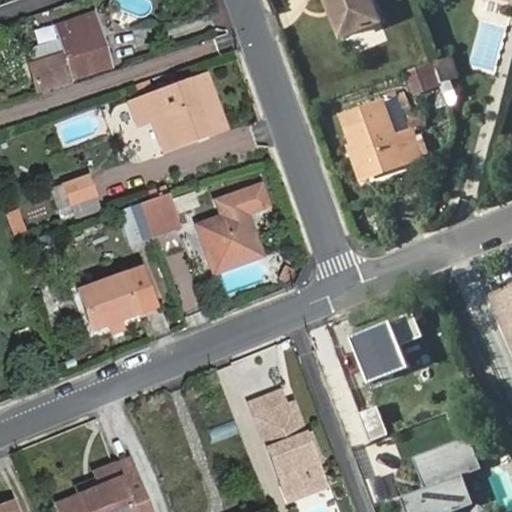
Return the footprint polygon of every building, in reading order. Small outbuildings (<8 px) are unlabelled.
[(326,0),(329,8),(334,7),(337,15),(332,16),(340,38),(379,24),(370,0),(326,0)] [(26,66),(34,91),(90,74),(88,71),(107,65),(92,15),(52,27),(56,40),(61,55),(29,65),(26,66)] [(56,40),(25,50),(29,65),(61,55),(56,40)] [(448,54),(432,60),(440,84),(442,86),(457,80),(448,54)] [(432,60),(407,70),(416,92),(440,84),(432,60)] [(88,71),(90,74),(108,69),(107,65),(88,71)] [(227,126),(210,78),(177,88),(136,102),(142,124),(159,119),(167,145),(194,138),(227,126)] [(400,158),(401,163),(420,157),(409,129),(393,135),(379,101),(340,117),(351,146),(361,173),(400,158)] [(358,180),(401,163),(400,158),(361,173),(351,146),(346,148),(358,180)] [(65,181),(72,201),(75,213),(100,205),(89,173),(65,181)] [(58,206),(72,201),(65,181),(52,185),(58,206)] [(198,230),(215,276),(261,260),(245,216),(267,208),(258,188),(216,203),(222,221),(198,230)] [(171,199),(175,215),(194,209),(190,193),(171,199)] [(179,229),(169,197),(142,206),(139,206),(140,208),(151,240),(179,229)] [(140,208),(139,206),(137,207),(119,213),(131,246),(151,240),(140,208)] [(0,215),(8,238),(21,234),(13,210),(0,214),(0,215)] [(280,282),(286,285),(291,274),(285,271),(280,282)] [(79,295),(93,333),(156,310),(142,273),(79,295)] [(511,290),(497,297),(511,334),(511,290)] [(416,313),(355,337),(373,384),(413,367),(404,345),(426,337),(416,313)] [(252,404),(285,488),(321,474),(294,405),(288,408),(281,393),(252,404)] [(475,419),(469,404),(450,412),(455,426),(475,419)] [(391,435),(381,407),(362,414),(373,442),(391,435)] [(485,468),(472,436),(417,458),(429,488),(405,498),(410,511),(457,511),(478,504),(466,475),(485,468)] [(129,471),(127,463),(112,468),(115,476),(129,471)] [(145,511),(129,471),(115,476),(112,468),(95,475),(97,479),(100,488),(79,496),(56,505),(58,511),(145,511)] [(129,471),(145,511),(149,511),(133,469),(129,471)] [(321,474),(285,488),(290,502),(327,487),(321,474)] [(100,488),(97,479),(76,487),(79,496),(100,488)]
